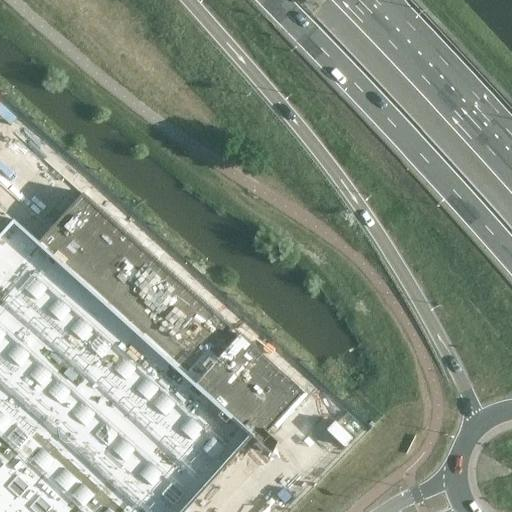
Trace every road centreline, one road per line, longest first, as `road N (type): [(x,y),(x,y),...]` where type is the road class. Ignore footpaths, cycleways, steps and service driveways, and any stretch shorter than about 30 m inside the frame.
road 1 (trunk): [(188,0),(358,204),(481,421)]
road 2 (trunk): [(273,0),(511,256)]
road 3 (trunk): [(511,174),(348,0)]
